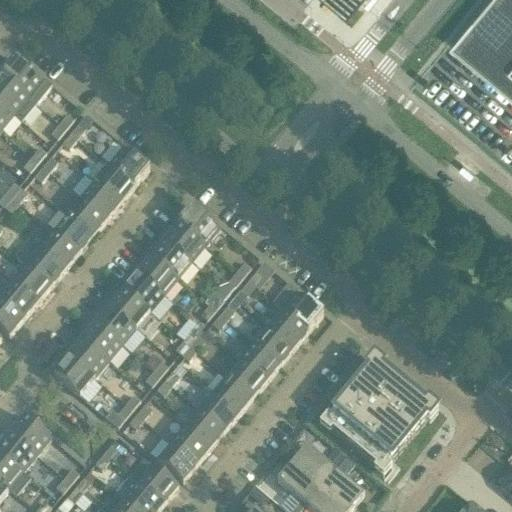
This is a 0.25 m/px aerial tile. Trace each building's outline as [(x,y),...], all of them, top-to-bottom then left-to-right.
[(511,0),(488,0),(451,46),(511,96),(511,0)] [(42,86),(16,64),(1,81),(36,111),(52,91),(44,84),(42,86)] [(36,111),(1,81),(0,83),(0,108),(22,127),(36,111)] [(22,127),(0,108),(0,136),(0,137),(14,121),(22,127)] [(66,135),(74,126),(67,120),(59,130),(66,135)] [(58,145),(66,135),(59,130),(51,139),(58,145)] [(77,145),(85,135),(78,130),(71,139),(77,145)] [(69,155),(77,145),(71,139),(62,149),(69,155)] [(38,168),(46,159),(39,153),(31,163),(38,168)] [(149,176),(123,154),(123,153),(108,171),(134,193),(149,176)] [(30,178),(38,168),(31,163),(23,173),(30,178)] [(49,178),(58,168),(51,163),(43,172),(49,178)] [(134,193),(108,171),(94,187),(121,210),(134,193)] [(41,188),(49,178),(43,172),(34,182),(41,188)] [(121,210),(94,187),(80,204),(107,226),(121,210)] [(13,203),(21,194),(14,189),(6,198),(13,203)] [(19,209),(27,199),(21,194),(13,203),(19,209)] [(0,209),(4,213),(13,203),(6,198),(0,205),(0,209)] [(11,219),(19,209),(13,203),(4,213),(11,219)] [(107,226),(80,204),(66,221),(93,243),(107,226)] [(220,235),(193,212),(178,230),(205,252),(220,235)] [(93,243),(66,221),(52,237),(79,260),(93,243)] [(192,268),(205,252),(178,230),(165,246),(192,268)] [(66,276),(79,260),(52,237),(39,253),(66,276)] [(177,285),(192,268),(165,246),(150,263),(177,285)] [(66,276),(39,253),(25,270),(52,292),(66,276)] [(177,285),(150,263),(137,279),(164,302),(177,285)] [(243,283),(251,274),(244,268),(236,278),(243,283)] [(52,292),(25,270),(11,287),(38,309),(52,292)] [(235,293),(243,283),(236,278),(228,287),(235,293)] [(254,293),(262,283),(256,278),(248,287),(254,293)] [(164,302),(137,279),(123,296),(150,318),(164,302)] [(38,309),(11,287),(0,299),(0,305),(24,326),(38,309)] [(246,303),(254,293),(248,287),(239,297),(246,303)] [(323,320),(297,299),(298,297),(288,289),(272,308),(281,316),(308,338),(323,320)] [(215,316),(229,300),(219,291),(206,306),(209,310),(209,311),(215,316)] [(136,335),(150,318),(123,296),(109,312),(136,335)] [(24,326),(0,305),(0,335),(9,343),(24,326)] [(207,326),(215,316),(209,311),(200,321),(207,326)] [(227,326),(235,316),(228,311),(220,320),(227,326)] [(136,335),(109,312),(95,329),(122,351),(136,335)] [(308,338),(281,316),(268,332),(295,354),(308,338)] [(219,336),(227,326),(220,320),(212,330),(219,336)] [(108,368),(122,351),(95,329),(82,346),(108,368)] [(280,371),(295,354),(268,332),(253,349),(280,371)] [(190,352),(198,342),(191,336),(183,346),(190,352)] [(197,357),(205,347),(198,342),(190,352),(197,357)] [(94,385),(108,368),(82,346),(67,362),(94,385)] [(182,361),(190,352),(183,346),(175,356),(182,361)] [(267,387),(280,371),(253,349),(240,365),(267,387)] [(188,367),(197,357),(190,352),(182,361),(188,367)] [(80,402),(94,385),(67,362),(53,380),(80,402)] [(328,419),(320,429),(330,437),(332,434),(376,471),(373,474),(383,482),(392,472),(389,470),(427,424),(430,426),(438,416),(428,408),(425,411),(381,374),(384,371),(374,363),(365,373),(368,376),(330,421),(328,419)] [(253,404),(267,387),(240,365),(226,381),(253,404)] [(160,383),(168,373),(161,368),(153,377),(160,383)] [(152,393),(160,383),(153,377),(145,387),(152,393)] [(171,392),(179,383),(173,377),(165,387),(171,392)] [(238,422),(253,404),(226,381),(211,400),(238,422)] [(163,402),(171,392),(165,387),(156,396),(163,402)] [(225,438),(238,422),(211,400),(198,416),(225,438)] [(132,416),(140,406),(133,401),(125,410),(132,416)] [(124,426),(132,416),(125,410),(117,420),(124,426)] [(144,425),(152,416),(145,410),(137,420),(144,425)] [(211,454),(225,438),(198,416),(184,432),(211,454)] [(135,435),(144,425),(137,420),(129,430),(135,435)] [(51,444),(25,421),(10,438),(37,461),(51,444)] [(198,470),(211,454),(184,432),(171,448),(198,470)] [(37,461),(10,438),(0,450),(0,458),(23,478),(37,461)] [(183,488),(198,470),(171,448),(156,466),(183,488)] [(110,466),(118,456),(111,451),(103,460),(110,466)] [(335,476),(306,451),(291,469),(321,493),(335,476)] [(23,478),(0,458),(0,487),(9,495),(23,478)] [(102,476),(110,466),(103,460),(95,470),(102,476)] [(178,494),(144,465),(129,482),(164,511),(178,494)] [(321,493),(291,469),(277,486),(299,505),(293,511),(303,511),(305,510),(306,511),(321,493)] [(71,489),(79,480),(72,474),(64,484),(71,489)] [(353,511),(364,500),(335,476),(321,493),(343,511),(353,511)] [(502,494),(511,502),(511,480),(501,494),(502,495),(502,494)] [(162,511),(164,511),(129,482),(115,499),(131,511),(162,511)] [(63,499),(71,489),(64,484),(56,494),(63,499)] [(82,499),(90,490),(83,484),(75,493),(82,499)] [(0,505),(9,495),(0,487),(0,505)] [(74,509),(82,499),(75,493),(67,503),(74,509)] [(307,511),(343,511),(321,493),(306,511),(307,511)] [(131,511),(115,499),(104,511),(131,511)]
